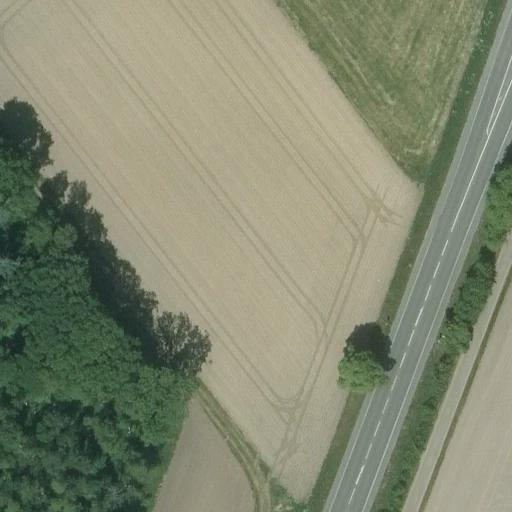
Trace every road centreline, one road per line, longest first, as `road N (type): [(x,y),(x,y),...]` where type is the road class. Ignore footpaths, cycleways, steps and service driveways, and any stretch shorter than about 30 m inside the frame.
road 1 (secondary): [(511,69),(346,511)]
road 2 (track): [(0,136),(258,474),(268,511)]
road 3 (unclassified): [(405,511),(511,237)]
